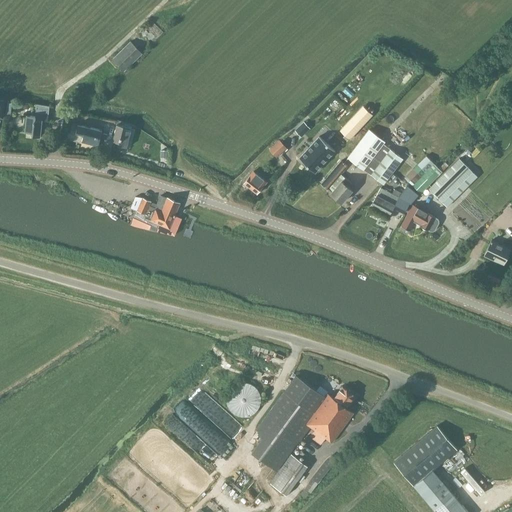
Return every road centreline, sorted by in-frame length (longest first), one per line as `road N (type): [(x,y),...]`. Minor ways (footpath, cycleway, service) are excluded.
road 1 (tertiary): [(511,319),(327,242),(129,176),(0,159)]
road 2 (unclassified): [(511,418),(294,341),(0,262)]
road 3 (track): [(158,7),(58,102)]
